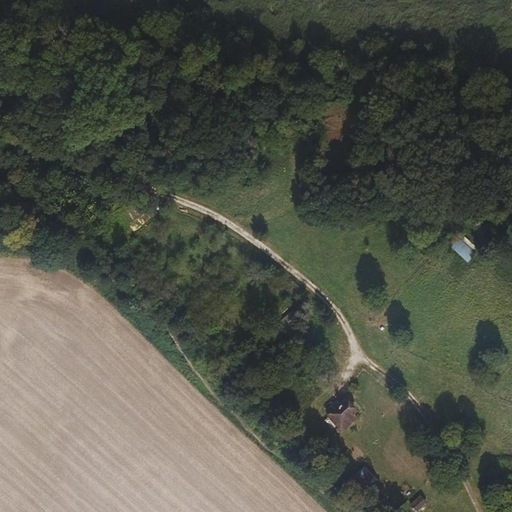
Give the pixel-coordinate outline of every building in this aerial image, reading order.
[(467,264),(479,252),(461,234),(449,246),(467,264)] [(260,338),(269,329),(262,322),(253,331),(260,338)] [(259,377),(264,372),(255,363),(247,370),(268,393),(272,389),(259,377)] [(344,403),(341,406),(336,402),(327,410),(331,414),(328,418),(336,428),(340,425),(345,429),(354,421),(349,416),(353,412),(344,403)] [(362,493),(374,481),(368,474),(355,486),(362,493)] [(417,497),(407,506),(412,511),(415,511),(424,503),(417,497)]
